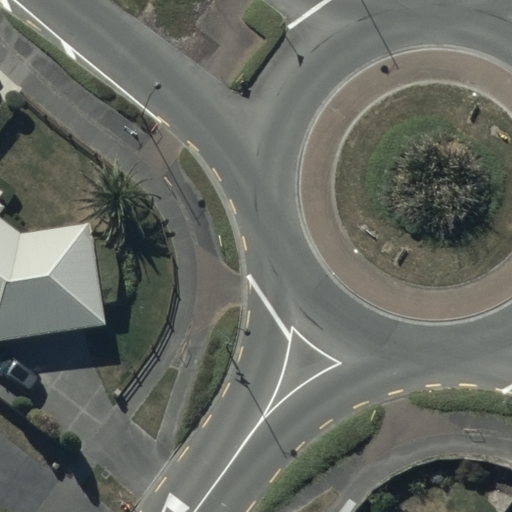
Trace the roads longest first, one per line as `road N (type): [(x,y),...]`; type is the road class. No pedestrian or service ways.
road 1 (tertiary): [(273,183),(181,92),(59,0)]
road 2 (residential): [(194,511),(331,309)]
road 3 (tertiary): [(273,183),(280,136),(301,93),(334,57),(376,33)]
road 4 (tertiary): [(480,342),(427,347),(376,336),(331,309)]
road 5 (tertiary): [(331,309),(299,273),(279,230),(273,183)]
road 6 (tertiary): [(376,33),(425,22),(475,27),(511,42)]
